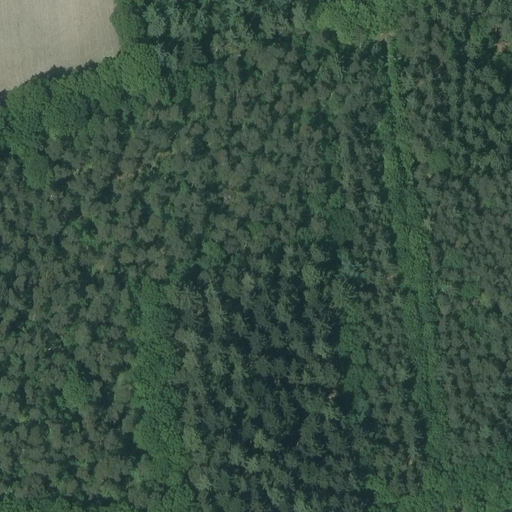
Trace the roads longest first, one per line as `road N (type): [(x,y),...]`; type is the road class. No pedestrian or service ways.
road 1 (track): [(373,13),(439,486)]
road 2 (unclassified): [(0,130),(412,0)]
road 3 (track): [(192,511),(164,297),(130,289),(110,253),(0,260)]
